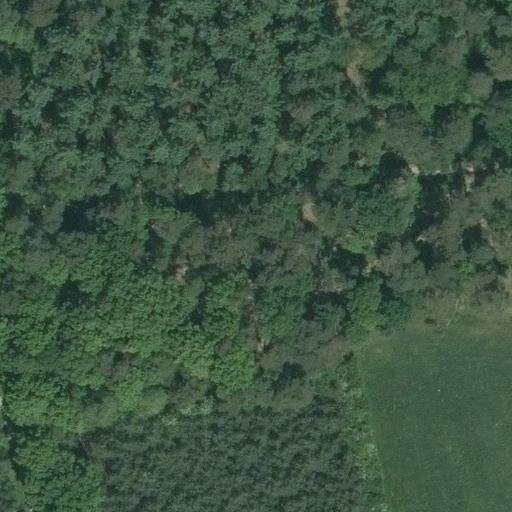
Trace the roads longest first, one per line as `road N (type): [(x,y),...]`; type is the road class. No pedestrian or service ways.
road 1 (track): [(511,161),(0,213)]
road 2 (track): [(0,370),(35,511)]
